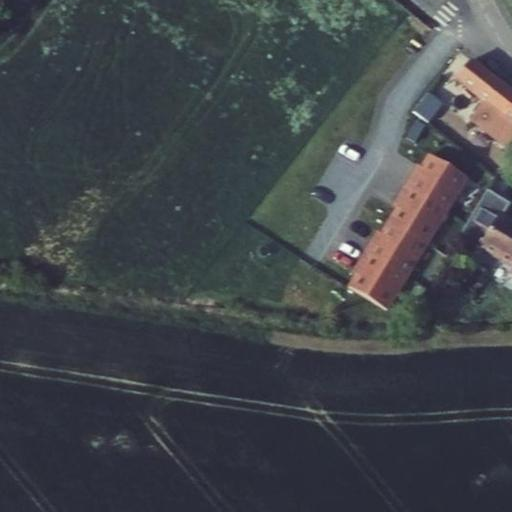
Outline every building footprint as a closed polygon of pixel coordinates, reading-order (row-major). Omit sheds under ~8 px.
[(510,151),(511,148),(511,94),(471,64),(454,85),(483,107),(472,122),(510,151)] [(424,124),(441,103),(428,93),(411,113),(424,124)] [(469,183),(428,157),(420,170),(416,168),(403,188),(448,217),(469,183)] [(448,217),(403,188),(390,209),(395,212),(387,224),(428,251),(448,217)] [(488,192),(460,238),(482,251),(511,272),(511,221),(503,217),(510,206),(488,192)] [(428,251),(387,224),(379,236),(377,234),(363,256),(408,284),(428,251)] [(408,284),(363,256),(350,276),(354,279),(346,290),(388,317),(408,284)]
